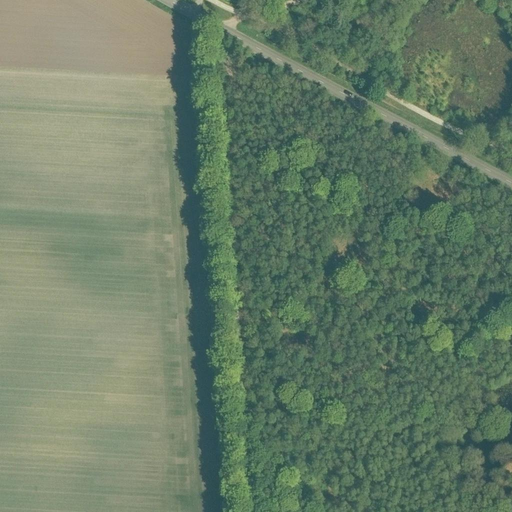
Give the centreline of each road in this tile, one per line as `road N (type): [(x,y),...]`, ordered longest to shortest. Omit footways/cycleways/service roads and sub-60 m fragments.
road 1 (track): [(220,121),(254,511)]
road 2 (tertiary): [(511,182),(169,0)]
